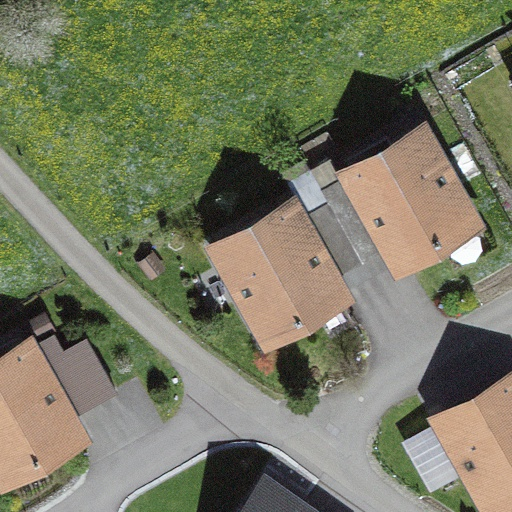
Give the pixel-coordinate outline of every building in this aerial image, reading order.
[(348,172),(399,262),(472,221),(421,131),(348,172)] [(290,204),(218,245),(269,335),(341,294),(290,204)] [(78,434),(27,344),(0,359),(0,466),(5,475),(78,434)] [(511,376),(441,417),(492,507),(511,495),(511,376)] [(304,511),(264,484),(244,511),(304,511)]
